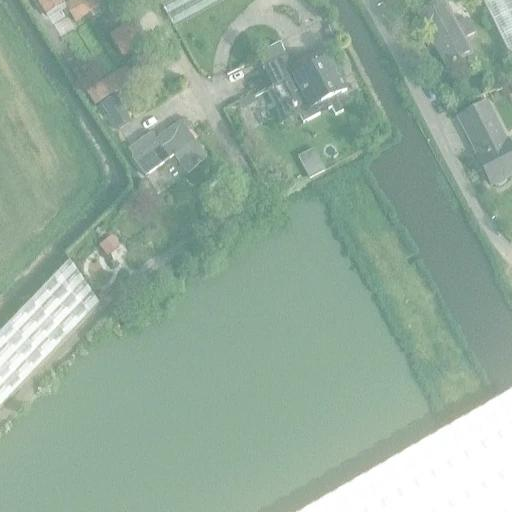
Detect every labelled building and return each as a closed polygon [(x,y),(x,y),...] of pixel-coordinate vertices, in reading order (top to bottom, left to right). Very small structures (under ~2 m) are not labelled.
[(36,0),(49,21),(66,11),(64,7),(59,0),(36,0)] [(97,0),(75,0),(64,7),(66,11),(74,23),(102,7),(97,0)] [(511,0),(481,0),(511,60),(511,0)] [(473,57),(465,40),(472,36),(464,22),(457,26),(444,2),(418,16),(447,70),(473,57)] [(128,23),(110,34),(124,56),(141,45),(128,23)] [(328,27),(335,42),(342,38),(335,24),(328,27)] [(279,45),(257,56),(263,69),(286,57),(279,45)] [(347,93),(331,61),(322,66),(321,64),(316,66),(317,69),(297,79),(286,57),(263,69),(262,69),(272,89),(283,84),(294,105),(291,106),(294,111),(295,110),(303,125),(333,110),(329,102),(347,93)] [(127,67),(85,92),(94,107),(135,82),(127,67)] [(100,106),(97,108),(102,116),(106,114),(116,130),(131,121),(115,96),(100,106)] [(511,176),(511,149),(508,142),(507,143),(488,105),(459,120),(479,157),(478,158),(493,186),(495,185),(496,187),(499,187),(501,186),(504,185),(506,183),(508,181),(507,179),(511,176)] [(150,134),(128,150),(134,157),(131,159),(145,178),(173,158),(187,177),(207,159),(180,123),(155,141),(150,134)] [(322,165),(306,174),(309,180),(325,172),(322,165)] [(111,236),(99,247),(107,257),(120,247),(111,236)] [(0,408),(99,305),(69,261),(0,333),(0,408)] [(511,511),(511,394),(488,408),(305,511),(511,511)]
